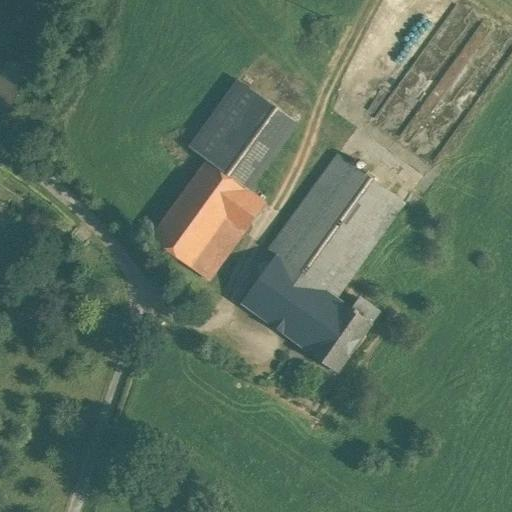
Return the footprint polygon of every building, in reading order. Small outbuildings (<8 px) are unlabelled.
[(298,122),(240,80),(191,147),(208,159),(208,160),(249,189),(298,122)] [(339,154),(270,249),(278,255),(337,297),(405,202),(339,154)] [(249,189),(208,160),(188,188),(246,230),(266,202),(249,189)] [(188,188),(152,237),(192,267),(207,247),(225,259),(246,230),(188,188)] [(225,259),(207,247),(192,267),(210,279),(225,259)] [(337,297),(278,255),(243,303),(298,343),(297,343),(309,352),(345,303),(337,297)] [(345,303),(309,352),(337,372),(379,312),(361,298),(353,309),(345,303)]
